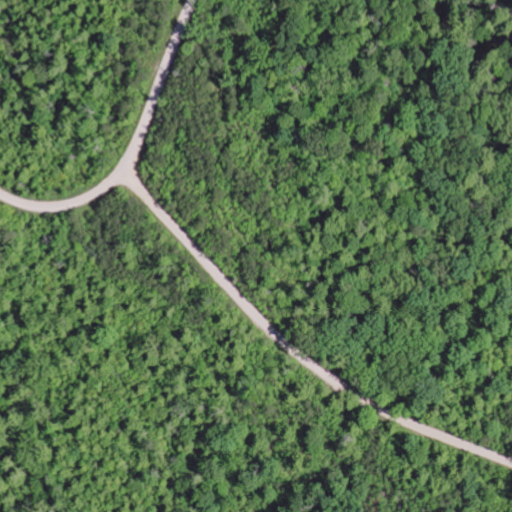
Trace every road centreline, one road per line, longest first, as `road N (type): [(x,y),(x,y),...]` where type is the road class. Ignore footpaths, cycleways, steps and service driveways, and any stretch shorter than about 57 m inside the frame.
road 1 (residential): [(511,465),(394,415),(313,365),(123,172)]
road 2 (residential): [(193,0),(123,172)]
road 3 (residential): [(0,192),(58,206),(101,191),(123,172)]
